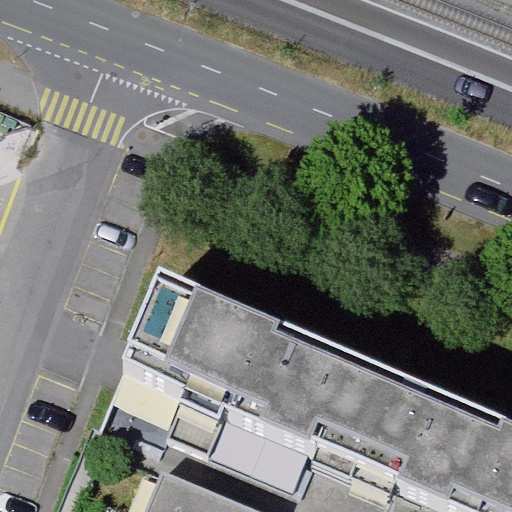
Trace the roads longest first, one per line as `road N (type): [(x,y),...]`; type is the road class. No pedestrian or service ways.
road 1 (primary): [(25,0),(511,189)]
road 2 (primary): [(511,95),(272,0)]
